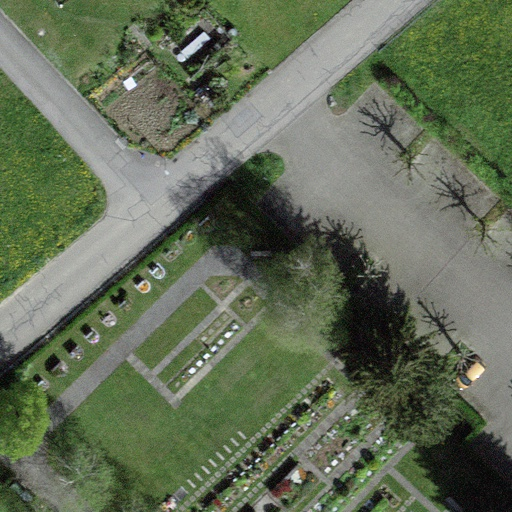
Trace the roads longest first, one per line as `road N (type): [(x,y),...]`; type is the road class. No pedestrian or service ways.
road 1 (residential): [(412,0),(155,224)]
road 2 (residential): [(0,56),(155,224)]
road 3 (residential): [(155,224),(0,355)]
